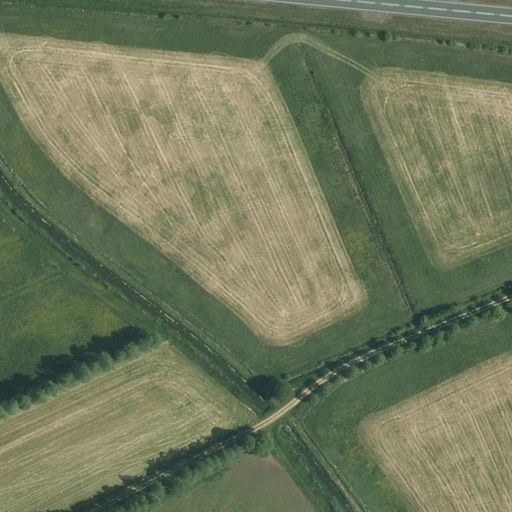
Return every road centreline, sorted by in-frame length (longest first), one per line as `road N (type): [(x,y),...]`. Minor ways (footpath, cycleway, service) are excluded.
road 1 (track): [(93,511),(238,439),(371,355),(511,299)]
road 2 (trunk): [(511,17),(328,0)]
